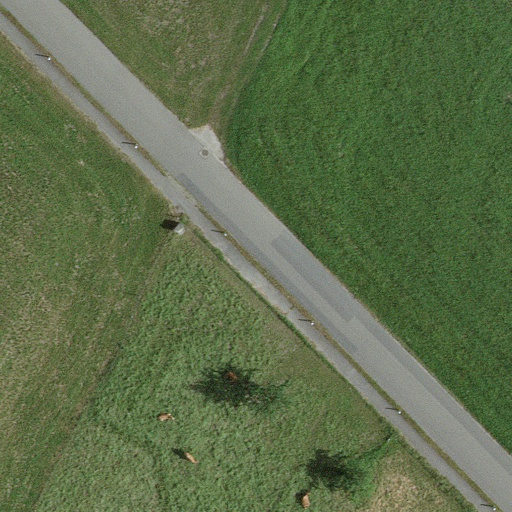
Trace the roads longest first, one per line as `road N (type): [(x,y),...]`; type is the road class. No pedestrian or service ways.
road 1 (tertiary): [(511,493),(26,0)]
road 2 (track): [(279,0),(194,171)]
